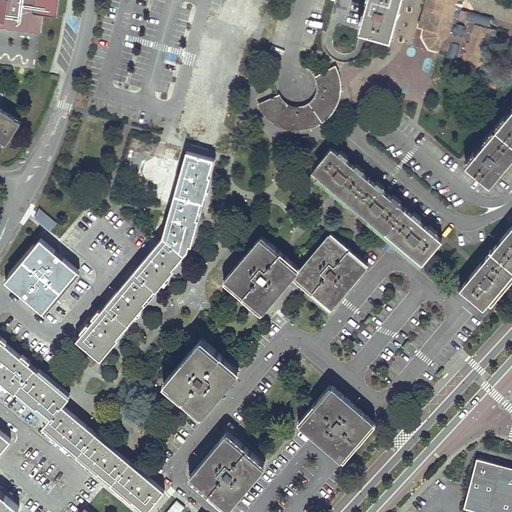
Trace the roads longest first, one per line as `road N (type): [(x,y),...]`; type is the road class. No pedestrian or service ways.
road 1 (tertiary): [(511,326),(341,511)]
road 2 (unclassified): [(92,0),(64,106),(22,194)]
road 3 (tertiary): [(377,511),(511,366)]
